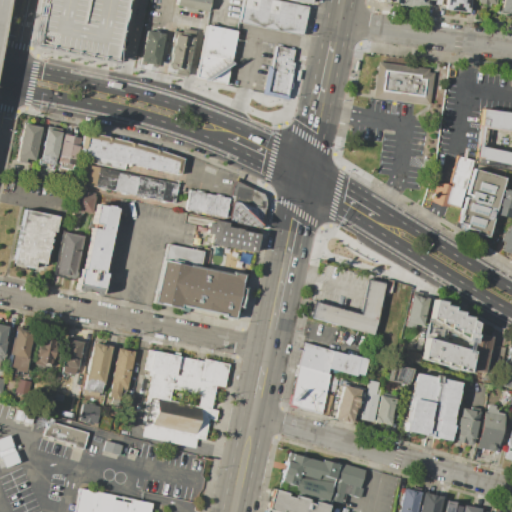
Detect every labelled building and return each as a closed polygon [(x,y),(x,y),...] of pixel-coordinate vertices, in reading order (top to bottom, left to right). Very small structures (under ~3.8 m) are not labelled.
[(42,0),(33,44),(112,61),(115,46),(125,0),(42,0)] [(177,0),(176,9),(205,14),(207,0),(177,0)] [(242,0),(238,23),(300,36),(306,7),(272,0),(242,0)] [(378,2),(378,0),(432,0),(432,1),(429,0),(428,8),(378,2)] [(445,0),(468,0),(467,13),(444,10),(445,0)] [(501,0),(511,0),(511,13),(499,11),(501,0)] [(205,25),(236,32),(224,84),(193,78),(205,25)] [(178,27),(171,67),(186,70),(193,30),(178,27)] [(145,29),(139,64),(158,67),(163,32),(145,29)] [(277,46),(266,93),(286,98),(297,51),(277,46)] [(372,98),(428,106),(434,70),(378,61),(372,98)] [(482,110),(511,114),(511,166),(473,160),(482,110)] [(22,123),(39,126),(33,160),(25,159),(24,163),(15,161),(22,123)] [(46,129),(60,132),(53,168),(36,164),(37,159),(40,160),(46,129)] [(78,163),(76,163),(78,156),(77,155),(81,137),(82,137),(83,132),(140,145),(183,160),(177,184),(173,202),(168,201),(168,203),(154,200),(154,199),(74,183),(78,163)] [(61,135),(79,138),(73,165),(72,165),(71,170),(58,167),(59,162),(56,162),(61,135)] [(456,156),(472,161),(458,208),(447,205),(453,184),(448,183),(456,156)] [(423,159),(435,160),(434,167),(422,166),(423,159)] [(473,169),(503,178),(485,238),(474,234),(475,230),(465,227),(465,225),(457,223),(464,197),(469,198),(470,195),(465,194),(473,169)] [(8,176),(15,177),(12,191),(5,189),(8,176)] [(504,177),(511,179),(511,182),(511,185),(502,183),(504,177)] [(436,183),(445,184),(451,188),(446,205),(439,205),(431,201),(436,183)] [(502,188),(511,191),(511,209),(509,219),(494,215),(502,188)] [(187,190),(228,197),(224,218),(183,211),(187,190)] [(74,192),(86,194),(86,192),(95,194),(92,212),(71,208),(74,192)] [(231,201),(263,207),(259,226),(228,220),(231,201)] [(96,205),(114,208),(102,273),(105,273),(100,297),(92,295),(93,291),(82,289),(82,292),(75,291),(79,269),(84,270),(96,205)] [(24,210),(13,265),(33,269),(34,263),(44,265),(50,232),(54,233),(58,217),(24,210)] [(207,220),(225,223),(224,227),(258,233),(254,252),(208,243),(210,235),(204,234),(207,220)] [(507,224),(511,225),(511,254),(500,250),(502,243),(499,242),(503,231),(505,232),(507,224)] [(63,233),(79,236),(71,276),(55,272),(63,233)] [(153,302),(165,245),(202,253),(199,268),(243,277),(234,319),(153,302)] [(312,301),(359,313),(367,281),(383,285),(371,334),(308,318),(312,301)] [(410,295),(426,299),(421,325),(404,321),(410,295)] [(430,299),(442,302),(441,305),(451,308),(451,311),(460,313),(459,316),(468,318),(467,322),(476,324),(472,342),(469,341),(467,350),(470,351),(465,372),(418,361),(427,324),(425,324),(430,299)] [(0,325),(9,328),(0,362),(0,325)] [(16,326),(33,331),(26,359),(8,355),(16,326)] [(476,334),(490,337),(482,374),(467,370),(476,334)] [(40,337),(57,342),(52,359),(47,358),(45,363),(48,364),(48,367),(33,363),(40,337)] [(81,343),(73,373),(62,371),(64,365),(60,365),(67,339),(81,343)] [(91,342),(109,345),(102,384),(94,382),(95,379),(85,377),(91,342)] [(303,344),(297,366),(325,374),(326,369),(331,351),(303,344)] [(507,346),(511,347),(511,386),(499,384),(507,346)] [(116,348),(132,352),(125,388),(121,387),(119,398),(107,395),(116,348)] [(147,351),(143,370),(151,372),(140,423),(143,423),(141,436),(193,448),(195,438),(203,440),(207,419),(214,420),(216,410),(210,409),(215,385),(222,386),(227,365),(205,360),(204,363),(147,351)] [(331,351),(345,355),(345,354),(365,359),(361,375),(354,373),(353,376),(326,369),(331,351)] [(10,356),(26,360),(23,373),(14,371),(15,369),(7,367),(10,356)] [(297,366),(289,404),(319,413),(325,384),(327,374),(325,374),(297,366)] [(390,366),(408,370),(405,385),(386,380),(390,366)] [(414,373),(459,384),(445,441),(401,431),(414,373)] [(19,379),(31,382),(27,397),(15,394),(19,379)] [(367,381),(365,392),(363,392),(357,419),(372,422),(378,393),(374,392),(376,382),(367,381)] [(325,384),(319,413),(327,415),(335,387),(325,384)] [(341,386),(358,391),(349,423),(332,418),(341,386)] [(379,396),(393,399),(388,425),(373,422),(379,396)] [(81,403),(98,406),(95,424),(77,421),(81,403)] [(487,404),(486,411),(483,411),(475,447),(495,452),(503,414),(494,412),(495,406),(487,404)] [(460,408),(478,413),(471,445),(452,441),(460,408)] [(17,410),(25,413),(22,421),(14,419),(17,410)] [(25,413),(33,416),(31,424),(22,422),(25,413)] [(47,422),(43,435),(74,444),(74,446),(82,448),(86,433),(47,422)] [(509,430),(511,430),(511,460),(503,458),(509,430)] [(0,459),(0,437),(6,435),(17,462),(3,467),(0,459)] [(103,441),(120,445),(117,455),(100,450),(103,441)] [(288,453),(280,481),(283,482),(328,495),(337,465),(320,460),(319,462),(288,453)] [(337,465),(337,463),(363,471),(358,488),(361,489),(359,498),(343,493),(340,503),(327,499),(328,495),(337,465)] [(283,482),(280,490),(325,503),(327,499),(328,495),(283,482)] [(147,511),(149,504),(138,501),(77,488),(71,511),(147,511)] [(402,489),(397,511),(414,511),(419,492),(402,489)] [(272,490),(266,509),(275,511),(279,511),(280,510),(286,511),(324,511),(327,505),(314,502),(313,505),(306,503),(307,500),(294,496),(293,499),(284,496),(285,494),(272,490)] [(418,511),(422,493),(441,497),(437,511),(418,511)] [(445,501),(442,511),(458,511),(460,504),(445,501)]
